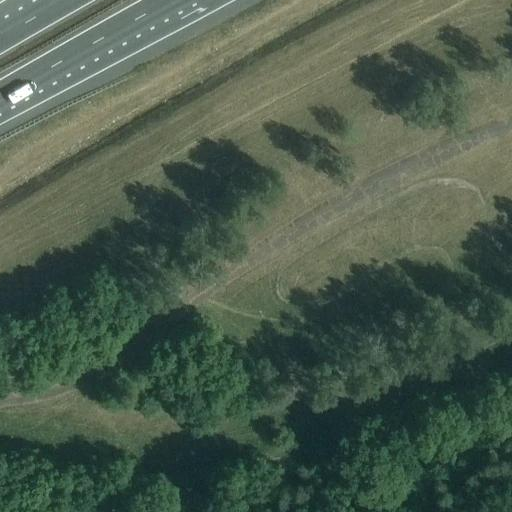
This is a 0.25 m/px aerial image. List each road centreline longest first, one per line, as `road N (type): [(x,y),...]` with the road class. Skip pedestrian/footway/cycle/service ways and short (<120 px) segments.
road 1 (motorway): [(0,96),(169,0)]
road 2 (track): [(399,508),(407,473),(511,423)]
